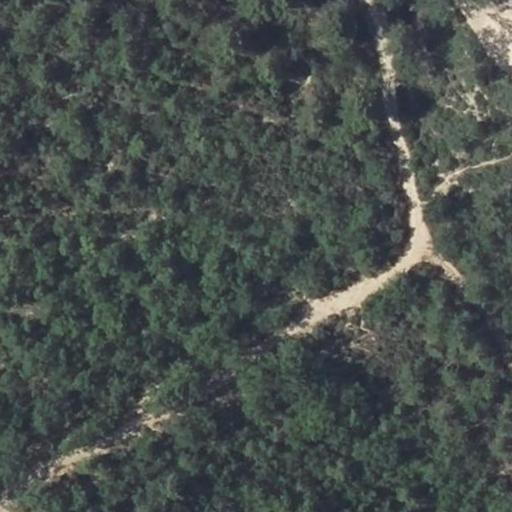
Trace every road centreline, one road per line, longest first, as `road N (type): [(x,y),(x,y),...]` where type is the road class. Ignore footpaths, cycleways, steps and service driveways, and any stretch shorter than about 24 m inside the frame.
road 1 (track): [(0,499),(184,404),(311,302),(414,252),(378,0)]
road 2 (track): [(415,225),(477,305),(511,390)]
